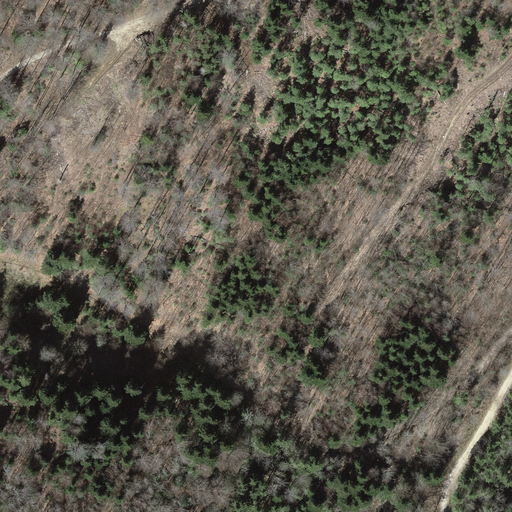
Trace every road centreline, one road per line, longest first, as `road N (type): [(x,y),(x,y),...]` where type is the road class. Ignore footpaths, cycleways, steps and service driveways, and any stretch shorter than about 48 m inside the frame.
road 1 (track): [(0,79),(76,41),(202,0)]
road 2 (track): [(0,135),(76,96),(126,27)]
road 3 (track): [(443,511),(448,483),(511,374)]
